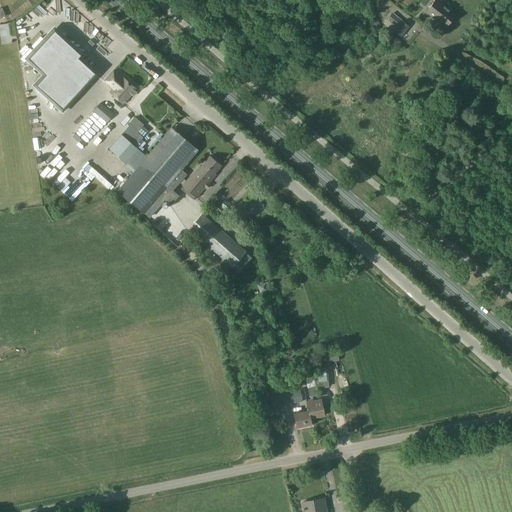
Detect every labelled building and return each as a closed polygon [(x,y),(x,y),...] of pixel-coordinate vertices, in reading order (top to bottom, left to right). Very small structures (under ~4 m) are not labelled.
[(444,28),(455,16),(435,0),(425,12),(444,28)] [(401,37),(409,27),(402,21),(393,13),(387,20),(397,28),(394,32),(401,37)] [(43,75),(33,85),(62,113),(98,74),(81,58),(84,55),(54,27),(23,57),(43,75)] [(135,92),(136,90),(113,70),(104,81),(108,85),(106,87),(109,89),(110,87),(113,90),(110,93),(124,105),(132,94),(133,96),(136,93),(135,92)] [(93,111),(107,123),(114,114),(101,103),(93,111)] [(143,138),(137,133),(144,125),(135,117),(128,125),(129,126),(121,135),(135,147),(143,138)] [(169,194),(186,174),(181,170),(198,150),(171,127),(140,164),(148,171),(146,173),(159,192),(165,188),(169,194)] [(121,135),(108,149),(127,166),(134,159),(140,152),(135,147),(121,135)] [(221,166),(210,157),(201,167),(200,166),(184,186),(185,187),(183,189),(195,199),(197,197),(197,198),(214,178),(213,177),(221,166)] [(87,158),(82,163),(89,168),(93,163),(87,158)] [(215,184),(224,191),(236,175),(227,168),(215,184)] [(101,220),(107,230),(152,204),(146,193),(101,220)] [(245,252),(201,214),(187,230),(205,246),(201,251),(222,269),(227,263),(232,267),(245,252)] [(167,229),(174,233),(177,227),(170,224),(167,229)] [(325,364),(339,361),(337,349),(322,352),(325,364)] [(316,377),(323,375),(321,364),(314,366),(316,377)] [(300,389),(269,396),(272,408),(303,402),(300,389)] [(309,411),(310,418),(324,415),(321,400),(307,403),(309,411)] [(310,418),(309,411),(307,403),(309,411),(294,414),(297,428),(311,425),(310,418)] [(305,404),(290,407),(292,414),(306,411),(305,404)] [(325,511),(323,498),(300,502),(302,511),(325,511)] [(329,511),(342,511),(342,498),(328,498),(329,511)]
